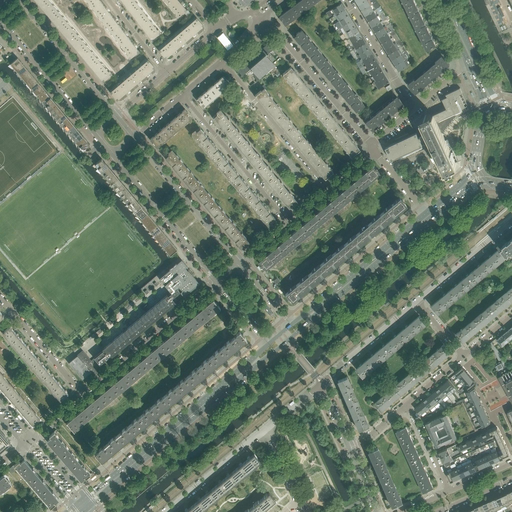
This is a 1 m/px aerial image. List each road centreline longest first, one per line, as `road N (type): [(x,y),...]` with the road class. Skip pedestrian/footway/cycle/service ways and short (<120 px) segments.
road 1 (secondary): [(86,508),(432,218)]
road 2 (secondary): [(268,343),(85,498)]
road 3 (secondary): [(427,212),(290,324)]
road 4 (residential): [(81,394),(215,280)]
road 5 (residential): [(261,16),(372,146)]
road 6 (residential): [(111,154),(215,280)]
road 7 (residential): [(238,261),(133,136)]
road 8 (residential): [(286,219),(180,96)]
road 9 (residential): [(222,61),(325,186)]
road 10 (residential): [(115,114),(19,0)]
road 11 (residential): [(0,20),(93,133)]
road 12 (residential): [(415,109),(345,0)]
road 13 (residential): [(265,428),(166,511)]
road 14 (residential): [(417,300),(320,382)]
road 15 (residential): [(0,298),(81,394)]
road 16 (secondary): [(506,107),(492,96),(447,0)]
road 17 (residential): [(511,221),(417,300)]
